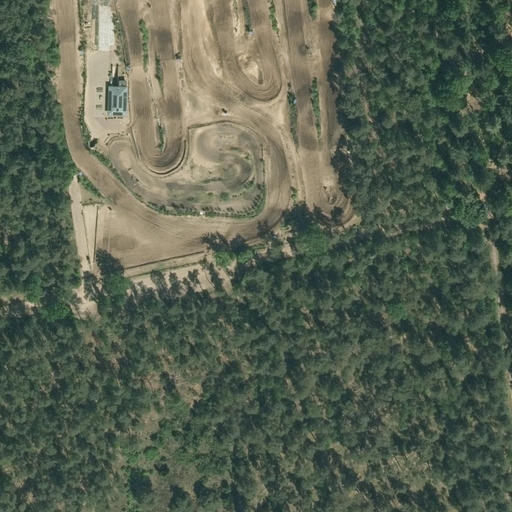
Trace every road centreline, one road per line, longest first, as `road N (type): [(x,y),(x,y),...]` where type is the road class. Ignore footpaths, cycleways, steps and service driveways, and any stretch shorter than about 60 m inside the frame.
road 1 (track): [(489,215),(346,237),(0,312)]
road 2 (track): [(90,293),(74,187),(95,135),(95,51)]
road 3 (track): [(453,222),(443,179),(436,0)]
road 4 (track): [(270,135),(237,119),(195,121),(186,131),(184,161),(159,176),(143,169),(127,130)]
road 5 (track): [(76,209),(85,209),(96,276),(203,256)]
road 6 (track): [(511,372),(489,215)]
